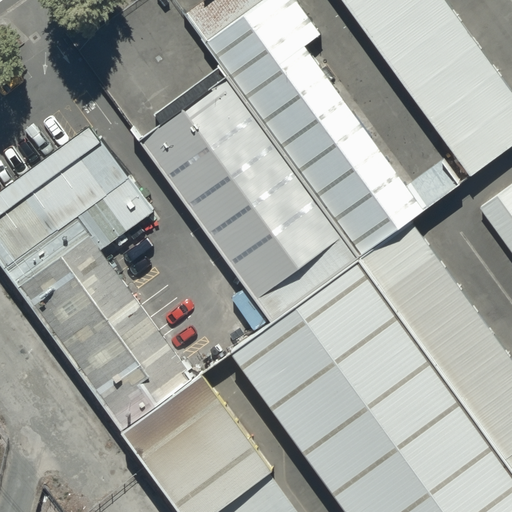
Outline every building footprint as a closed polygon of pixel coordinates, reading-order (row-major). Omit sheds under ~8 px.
[(190,0),(224,46),(362,238),(415,200),(428,191),(308,24),(322,14),(311,0),(190,0)] [(511,118),(511,74),(458,0),(354,0),(464,152),(511,118)] [(272,303),(362,238),(224,46),(133,110),(272,303)] [(0,256),(125,429),(198,377),(105,249),(155,213),(92,125),(2,189),(0,186),(0,256)] [(511,242),(511,164),(475,191),(511,242)] [(511,334),(415,200),(362,238),(511,446),(511,334)] [(461,511),(511,476),(511,446),(362,238),(272,303),(236,328),(368,511),(461,511)] [(125,429),(185,511),(230,511),(275,478),(198,377),(125,429)] [(300,511),(275,478),(230,511),(300,511)]
